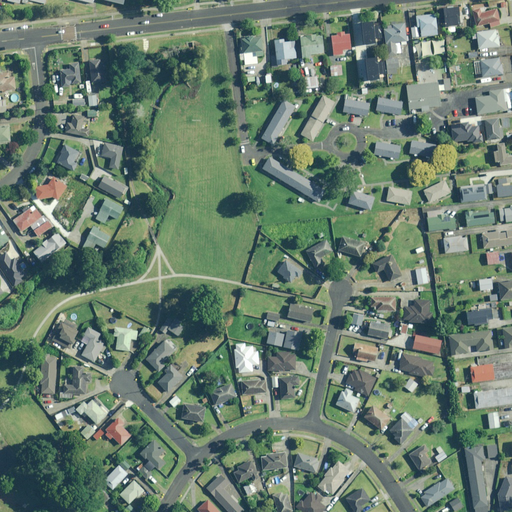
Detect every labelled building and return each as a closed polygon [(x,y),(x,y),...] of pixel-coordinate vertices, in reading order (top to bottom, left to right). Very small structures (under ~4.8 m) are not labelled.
[(442,26),(445,26),(446,32),(454,31),(453,25),(459,24),(456,4),(439,6),(442,26)] [(484,6),(470,10),(474,26),(488,23),(489,27),(498,24),(493,8),(485,10),(484,6)] [(433,13),(413,16),(415,26),(409,27),(411,39),(437,35),(433,13)] [(385,28),(381,28),(384,56),(395,55),(394,42),(398,41),(398,45),(405,44),(403,23),(384,26),(385,28)] [(494,29),(469,32),(469,38),(474,37),(476,49),(498,46),(497,35),(494,35),(494,29)] [(378,30),(360,32),(362,50),(380,48),(378,30)] [(334,32),(335,34),(327,35),(330,55),(342,54),(341,49),(348,48),(346,33),(343,33),(343,31),(334,32)] [(319,32),(295,35),(298,59),(308,58),(308,53),(321,52),(319,32)] [(242,35),(242,37),(238,37),(240,53),(242,53),(243,64),(257,63),(256,55),(260,55),(258,35),(251,36),(251,34),(242,35)] [(282,37),(271,38),(274,64),(285,63),(284,58),(295,57),(294,40),(282,41),(282,37)] [(396,56),(383,58),(386,75),(396,74),(395,68),(398,68),(396,56)] [(498,57),(471,61),(474,77),(500,73),(498,57)] [(105,59),(90,60),(92,83),(107,82),(105,59)] [(71,68),(61,68),(62,87),(71,86),(71,84),(82,83),(81,62),(70,63),(71,68)] [(382,62),(374,63),(375,70),(383,70),(382,62)] [(341,65),(328,66),(329,76),(342,75),(341,65)] [(364,70),(356,71),(357,79),(365,78),(364,70)] [(7,78),(7,72),(0,72),(0,91),(17,90),(16,77),(7,78)] [(317,77),(302,77),(302,88),(317,88),(317,77)] [(448,77),(441,77),(442,91),(449,90),(448,77)] [(436,81),(404,84),(407,110),(420,108),(421,111),(428,111),(427,107),(439,105),(436,81)] [(487,95),(473,97),(475,114),(506,110),(505,101),(503,101),(501,89),(487,91),(487,95)] [(97,95),(89,96),(89,106),(97,106),(97,95)] [(321,95),(299,133),(311,140),(332,101),(321,95)] [(376,97),(374,109),(399,114),(401,102),(376,97)] [(86,99),(74,98),(73,106),(85,107),(86,99)] [(343,98),(341,111),(365,116),(368,103),(343,98)] [(282,99),(259,137),(271,144),(294,105),(282,99)] [(85,116),(73,114),(72,124),(67,123),(65,132),(89,136),(90,129),(83,128),(85,116)] [(473,117),(459,120),(460,127),(467,126),(468,130),(475,128),(473,117)] [(497,127),(496,117),(482,119),(485,140),(501,137),(500,127),(497,127)] [(0,142),(11,142),(10,125),(0,125),(0,142)] [(374,140),(371,153),(396,158),(399,145),(374,140)] [(410,140),(407,153),(432,158),(435,145),(410,140)] [(495,150),(490,151),(492,161),(496,161),(496,165),(511,162),(511,161),(511,155),(508,155),(507,153),(505,153),(503,141),(494,143),(495,150)] [(82,150),(66,143),(57,163),(76,172),(79,163),(76,162),(82,150)] [(267,157),(260,168),(317,202),(324,190),(267,157)] [(50,184),(36,187),(38,200),(54,198),(69,207),(80,188),(56,173),(50,184)] [(442,180),(421,190),(427,203),(448,193),(442,180)] [(387,186),(384,200),(408,204),(410,191),(387,186)] [(485,191),(481,192),(481,197),(485,196),(486,199),(507,197),(506,186),(484,188),(485,191)] [(350,190),(346,203),(368,211),(373,197),(350,190)] [(125,206),(106,197),(95,219),(106,224),(110,215),(119,219),(125,206)] [(508,207),(496,209),(498,221),(502,221),(502,222),(511,220),(511,203),(507,204),(508,207)] [(42,216),(35,205),(14,220),(23,232),(31,226),(39,237),(54,227),(45,214),(42,216)] [(470,211),(462,212),(465,227),(493,222),(491,211),(471,214),(470,211)] [(435,214),(435,217),(424,218),(426,231),(454,227),(452,216),(448,217),(448,216),(443,216),(443,213),(435,214)] [(113,236),(94,225),(82,247),(93,253),(98,245),(105,249),(113,236)] [(511,244),(511,227),(479,233),(482,249),(511,244)] [(20,246),(7,228),(4,230),(3,228),(0,229),(0,248),(3,246),(14,263),(24,256),(18,248),(20,246)] [(41,244),(42,245),(34,252),(43,262),(67,242),(58,232),(49,240),(48,238),(41,244)] [(366,242),(343,235),(339,251),(362,257),(366,242)] [(465,235),(441,238),(443,253),(466,250),(465,235)] [(313,242),(315,245),(306,250),(317,269),(326,264),(322,257),(335,251),(328,238),(322,241),(320,238),(313,242)] [(496,250),(483,252),(485,265),(498,263),(496,250)] [(511,250),(510,251),(510,259),(502,260),(503,264),(511,264),(511,272),(511,271),(511,250)] [(389,253),(370,263),(374,272),(382,269),(388,282),(400,276),(389,253)] [(302,270),(293,264),(296,260),(289,256),(277,274),(291,283),(296,276),(300,278),(305,272),(302,270)] [(21,270),(17,264),(9,268),(14,275),(21,270)] [(423,267),(413,269),(416,284),(426,282),(423,267)] [(489,278),(476,279),(477,291),(490,290),(489,278)] [(511,279),(496,281),(498,300),(511,298),(511,279)] [(393,296),(368,296),(368,306),(371,306),(371,310),(373,311),(373,313),(385,313),(385,311),(393,311),(393,296)] [(408,307),(401,307),(400,320),(406,320),(406,322),(424,323),(424,319),(431,320),(431,312),(427,312),(427,300),(413,300),(413,305),(408,305),(408,307)] [(314,308),(291,303),(288,317),(311,322),(314,308)] [(468,313),(463,313),(465,325),(471,324),(471,326),(486,324),(486,321),(490,320),(488,306),(483,307),(483,305),(478,305),(479,308),(467,310),(468,313)] [(281,315),(268,311),(266,318),(279,322),(281,315)] [(361,315),(351,313),(349,324),(359,326),(361,315)] [(173,320),(168,317),(160,330),(165,333),(168,329),(178,336),(187,324),(176,316),(173,320)] [(76,325),(64,318),(53,340),(70,349),(73,343),(76,345),(78,341),(76,340),(80,331),(74,328),(76,325)] [(389,325),(369,321),(367,335),(386,339),(389,325)] [(153,330),(145,325),(139,336),(146,340),(153,330)] [(104,334),(89,326),(81,341),(88,344),(82,355),(95,362),(101,351),(104,352),(107,346),(100,342),(104,334)] [(511,326),(501,328),(503,348),(511,347),(511,326)] [(138,331),(116,327),(115,335),(118,335),(116,349),(131,351),(132,339),(137,340),(138,331)] [(287,333),(268,330),(266,343),(300,349),(303,333),(287,330),(287,333)] [(489,330),(447,336),(449,355),(467,353),(466,347),(474,346),(475,353),(491,351),(489,330)] [(440,339),(414,333),(410,349),(436,355),(440,339)] [(164,363),(176,351),(165,340),(147,359),(159,371),(165,365),(164,363)] [(375,348),(352,343),(350,352),(355,353),(353,359),(365,362),(365,360),(372,361),(375,348)] [(237,350),(234,350),(235,371),(239,371),(239,372),(257,371),(257,364),(259,364),(258,351),(255,351),(254,346),(246,346),(246,344),(237,344),(237,350)] [(277,357),(268,357),(268,371),(285,371),(285,369),(296,370),(297,355),(290,354),(290,352),(278,352),(277,357)] [(57,354),(43,353),(42,393),(55,393),(57,354)] [(419,357),(400,353),(397,369),(406,371),(405,374),(425,377),(426,375),(430,376),(432,368),(430,367),(431,362),(418,360),(419,357)] [(511,360),(468,367),(470,382),(511,376),(511,360)] [(167,373),(158,382),(169,393),(186,376),(173,364),(165,372),(167,373)] [(200,369),(194,365),(187,373),(192,378),(200,369)] [(75,366),(74,380),(70,380),(69,385),(65,385),(65,392),(60,391),(60,400),(74,401),(75,393),(87,394),(88,382),(92,382),(92,373),(86,373),(86,366),(75,366)] [(349,373),(347,372),(343,383),(353,387),(352,390),(367,396),(375,377),(357,370),(357,371),(351,369),(349,373)] [(301,384),(300,377),(281,377),(282,399),(297,398),(296,384),(301,384)] [(417,385),(409,378),(401,386),(410,394),(417,385)] [(267,379),(242,380),(243,395),(267,394),(267,379)] [(233,383),(211,391),(216,406),(239,397),(233,383)] [(511,386),(470,392),(472,408),(511,403),(511,386)] [(344,388),(342,392),(339,391),(333,405),(352,413),(358,399),(350,396),(351,391),(344,388)] [(182,400),(177,395),(170,402),(176,407),(182,400)] [(102,405),(95,397),(87,404),(85,402),(77,409),(82,415),(83,414),(86,417),(88,415),(92,419),(91,420),(94,422),(95,421),(98,425),(108,415),(100,406),(102,405)] [(208,407),(185,402),(182,419),(205,423),(208,407)] [(389,418),(371,404),(361,417),(379,430),(389,418)] [(74,406),(68,409),(70,414),(77,411),(74,406)] [(418,423),(404,410),(398,417),(399,418),(387,431),(392,436),(391,438),(398,445),(418,423)] [(62,411),(55,415),(57,419),(55,420),(59,428),(65,425),(62,420),(65,418),(62,411)] [(76,412),(71,415),(75,421),(80,418),(76,412)] [(497,412),(485,413),(486,429),(499,427),(497,412)] [(126,424),(120,417),(107,430),(109,432),(106,434),(111,440),(114,437),(121,445),(132,435),(123,426),(126,424)] [(96,424),(92,428),(89,424),(81,433),(88,440),(96,431),(95,430),(98,427),(96,424)] [(105,433),(101,429),(93,436),(97,440),(105,433)] [(166,450),(155,440),(141,454),(146,459),(147,458),(159,469),(166,463),(159,456),(166,450)] [(422,443),(406,455),(417,470),(429,462),(423,453),(427,450),(422,443)] [(494,444),(485,445),(487,457),(496,456),(494,444)] [(438,446),(434,449),(438,454),(433,457),(437,462),(446,456),(438,446)] [(482,447),(479,448),(479,446),(462,448),(471,511),(487,511),(481,460),(484,460),(482,447)] [(262,456),(264,470),(289,467),(287,451),(268,453),(268,456),(262,456)] [(321,458),(299,452),(295,466),(317,472),(321,458)] [(125,459),(120,464),(126,471),(131,466),(125,459)] [(259,473),(253,459),(238,467),(239,470),(235,472),(240,483),(253,477),(255,480),(260,478),(258,474),(259,473)] [(336,460),(316,486),(331,498),(351,472),(336,460)] [(128,474),(120,466),(105,481),(113,489),(128,474)] [(146,466),(139,471),(147,479),(153,474),(146,466)] [(222,473),(220,475),(218,474),(212,480),(214,481),(207,487),(229,511),(241,511),(244,510),(235,500),(240,496),(230,484),(231,483),(222,473)] [(511,493),(511,478),(504,475),(496,493),(495,495),(496,496),(495,511),(500,511),(502,509),(511,505),(510,497),(511,493)] [(447,478),(418,496),(425,507),(454,490),(447,478)] [(139,497),(145,491),(135,481),(121,495),(130,504),(138,496),(139,497)] [(256,490),(252,483),(245,487),(249,495),(256,490)] [(283,491),(274,495),(279,511),(290,511),(294,511),(288,493),(284,495),(283,491)] [(361,504),(354,492),(335,503),(340,511),(354,511),(352,509),(361,504)] [(316,495),(313,493),(311,495),(308,493),(296,510),(298,511),(323,511),(327,507),(320,502),(324,497),(318,493),(316,495)] [(462,505),(456,497),(447,504),(452,511),(462,505)] [(221,511),(210,499),(199,509),(201,511),(221,511)]
